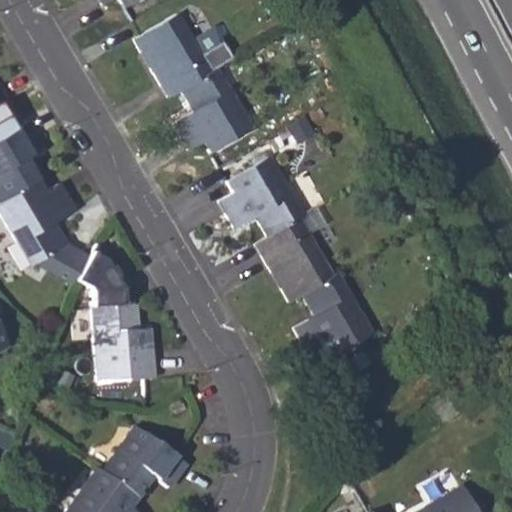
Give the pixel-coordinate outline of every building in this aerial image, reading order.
[(95,0),(99,6),(109,0),(113,0),(118,8),(131,0),(95,0)] [(175,92),(208,72),(173,14),(130,39),(164,98),(175,92)] [(208,72),(175,92),(187,112),(168,123),(184,150),(197,143),(204,154),(247,129),(211,70),(208,72)] [(40,147),(25,121),(13,128),(4,114),(0,116),(0,199),(34,179),(22,158),(40,147)] [(249,217),(263,239),(295,220),(298,218),(263,158),(222,182),(228,194),(215,202),(230,228),(249,217)] [(60,245),(48,223),(69,211),(53,184),(41,191),(34,179),(0,199),(0,221),(26,265),(30,263),(69,288),(79,262),(82,259),(60,245)] [(251,247),(285,303),(296,296),(328,276),(295,220),(263,239),(251,247)] [(318,346),(325,358),(368,333),(333,274),(328,276),(296,296),(308,316),(289,327),(305,354),(318,346)] [(86,306),(93,381),(149,376),(145,329),(133,331),(131,302),(86,306)] [(99,470),(134,495),(148,477),(164,488),(183,463),(131,426),(99,470)] [(61,511),(133,511),(126,507),(134,495),(99,470),(95,466),(61,511)] [(413,511),(472,511),(458,487),(413,511)]
